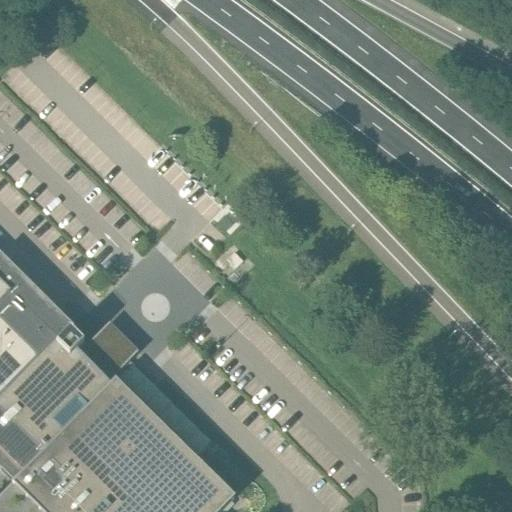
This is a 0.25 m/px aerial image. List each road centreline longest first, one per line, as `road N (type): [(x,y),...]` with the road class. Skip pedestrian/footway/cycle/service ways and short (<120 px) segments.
road 1 (trunk): [(150,0),(511,372)]
road 2 (trunk): [(206,0),(511,238)]
road 3 (trunk): [(511,172),(294,0)]
road 4 (trunk): [(511,74),(375,0)]
